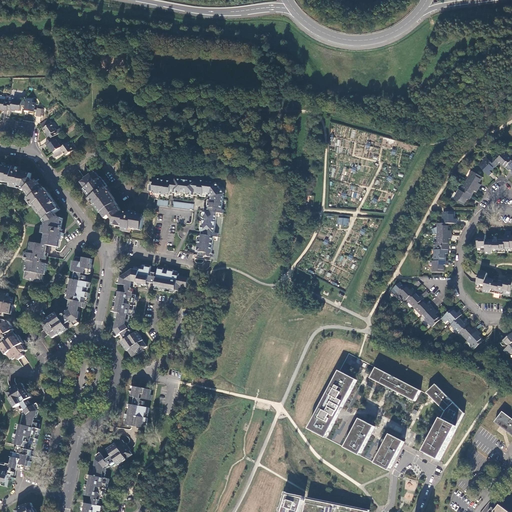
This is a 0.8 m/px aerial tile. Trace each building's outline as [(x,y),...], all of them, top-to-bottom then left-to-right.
[(113,63),(117,62),(117,61),(125,59),(124,52),(112,54),(113,63)] [(4,111),(8,112),(8,110),(9,103),(5,102),(6,97),(0,95),(0,109),(4,110),(4,111)] [(13,102),(9,101),(9,103),(8,110),(12,111),(12,110),(21,111),(22,102),(13,101),(13,102)] [(26,101),(25,111),(35,113),(35,111),(36,108),(36,103),(33,103),(26,101)] [(43,123),(42,127),(49,136),(48,137),(50,140),(53,138),(62,132),(60,129),(57,131),(49,119),(43,123)] [(56,141),(53,138),(50,140),(45,143),(48,146),(49,146),(54,153),(62,148),(56,140),(56,141)] [(74,150),(68,143),(62,148),(54,153),(56,157),(62,153),(61,151),(62,151),(66,156),(74,150)] [(506,168),(511,161),(511,159),(505,153),(496,162),(493,159),(490,162),(496,168),(501,164),(505,168),(506,168)] [(1,181),(3,180),(8,181),(8,183),(11,184),(11,185),(14,186),(15,186),(16,185),(16,182),(19,183),(18,186),(22,187),(24,190),(26,188),(30,194),(29,195),(31,198),(30,198),(32,201),(33,202),(34,202),(36,201),(37,203),(33,205),(38,211),(42,216),(44,215),(46,219),(45,220),(47,223),(46,227),(51,228),(51,230),(49,230),(48,230),(47,231),(46,238),(48,238),(46,245),(47,245),(52,246),(59,248),(60,240),(62,240),(62,237),(64,237),(65,234),(63,233),(63,230),(61,229),(63,218),(58,217),(55,213),(58,211),(55,207),(57,206),(53,201),(54,200),(45,189),(44,190),(41,186),(40,187),(36,181),(33,183),(30,179),(32,169),(3,165),(0,160),(0,179),(1,181)] [(491,173),(496,168),(490,162),(488,160),(480,168),(490,177),(493,175),(491,173)] [(92,176),(92,175),(89,177),(85,179),(86,180),(82,183),(88,192),(87,193),(91,199),(92,198),(94,201),(95,201),(96,201),(97,201),(99,202),(95,205),(100,211),(101,211),(104,215),(105,215),(108,218),(111,217),(114,222),(114,224),(117,224),(117,226),(124,228),(125,225),(127,225),(127,226),(127,227),(128,228),(129,228),(135,230),(135,228),(142,229),(145,217),(138,215),(138,214),(134,214),(134,212),(131,212),(131,213),(123,212),(122,212),(120,209),(119,210),(117,207),(118,206),(114,200),(115,200),(107,188),(108,187),(104,181),(102,182),(96,173),(92,176)] [(468,183),(480,190),(482,186),(479,185),(483,179),(474,173),(468,183)] [(185,193),(187,181),(176,180),(176,179),(173,178),(172,182),(162,181),(162,180),(155,179),(155,180),(152,180),(150,191),(154,192),(155,194),(170,196),(171,192),(174,192),(174,193),(177,194),(179,194),(180,193),(182,193),(185,193)] [(218,213),(224,214),(224,210),(222,210),(224,196),(223,195),(224,194),(221,190),(220,191),(218,188),(219,187),(216,183),(215,184),(215,183),(201,181),(201,180),(197,179),(196,182),(187,181),(185,193),(187,194),(190,194),(190,195),(192,196),(195,196),(195,193),(199,193),(198,195),(203,196),(204,194),(209,195),(211,198),(211,203),(209,203),(208,212),(204,211),(204,214),(203,219),(203,222),(216,224),(218,213)] [(477,193),(480,190),(468,183),(462,192),(471,198),(475,192),(477,193)] [(460,191),(459,190),(457,194),(455,194),(452,199),(454,201),(460,191)] [(470,202),(472,198),(471,198),(462,192),(460,191),(454,201),(464,206),(467,200),(470,202)] [(195,204),(174,201),(173,207),(191,210),(191,208),(194,209),(195,204)] [(455,220),(455,213),(444,213),(444,224),(449,224),(458,224),(458,220),(455,220)] [(214,237),(218,238),(218,234),(215,233),(216,224),(203,222),(202,224),(202,230),(201,232),(205,233),(204,236),(201,235),(200,242),(199,242),(198,250),(199,252),(198,256),(210,258),(211,254),(212,254),(214,237)] [(449,232),(449,224),(444,224),(438,224),(438,235),(452,235),(452,232),(449,232)] [(511,236),(511,232),(506,232),(505,242),(502,243),(502,242),(500,242),(500,243),(497,243),(497,244),(493,244),(493,242),(491,242),(487,242),(487,236),(483,236),(483,234),(479,234),(479,253),(482,253),(482,251),(487,251),(487,253),(506,253),(506,249),(511,248),(511,236)] [(452,240),(452,235),(438,235),(438,240),(438,246),(438,250),(449,250),(449,247),(449,239),(452,240)] [(46,245),(34,243),(32,251),(31,250),(30,256),(30,258),(30,259),(31,259),(32,259),(32,261),(27,261),(26,268),(28,268),(26,279),(30,280),(30,281),(38,282),(43,282),(45,272),(46,272),(48,264),(42,263),(42,260),(46,260),(46,257),(47,257),(48,254),(45,253),(47,245),(46,245)] [(450,254),(450,250),(449,250),(438,250),(436,250),(436,261),(446,261),(446,254),(450,254)] [(70,300),(69,300),(67,310),(66,311),(64,311),(60,314),(62,317),(60,318),(57,313),(48,319),(49,320),(42,324),(44,328),(43,328),(49,336),(50,336),(52,339),(59,334),(60,335),(68,330),(63,323),(70,318),(75,325),(76,326),(80,323),(78,320),(79,320),(81,313),(79,312),(80,308),(86,309),(87,303),(86,303),(88,298),(89,298),(90,293),(88,293),(90,283),(88,283),(89,277),(87,277),(87,275),(90,275),(91,270),(93,270),(94,265),(92,265),(93,260),(77,257),(76,262),(74,261),(73,267),(75,267),(74,272),(82,273),(80,281),(71,279),(70,279),(68,284),(71,284),(70,289),(68,289),(67,294),(68,294),(67,299),(70,300)] [(448,266),(448,261),(446,261),(436,261),(434,261),(434,273),(445,273),(445,266),(448,266)] [(188,289),(188,285),(188,278),(179,276),(179,274),(174,273),(175,271),(169,270),(169,272),(159,270),(158,272),(153,271),(152,277),(149,276),(151,267),(146,266),(146,267),(141,267),(141,269),(136,268),(135,271),(134,270),(123,279),(122,280),(119,280),(118,285),(126,287),(127,287),(126,295),(124,295),(118,293),(117,298),(116,298),(115,303),(116,303),(115,308),(114,308),(113,313),(116,314),(115,319),(119,320),(118,325),(116,324),(115,330),(116,331),(114,333),(116,337),(124,332),(129,339),(124,342),(127,347),(125,348),(128,352),(129,351),(133,357),(134,357),(137,355),(138,356),(142,353),(145,351),(144,350),(148,347),(144,341),(145,341),(142,337),(141,338),(137,333),(133,336),(132,334),(135,332),(133,329),(129,328),(129,326),(131,317),(134,317),(135,318),(136,312),(135,312),(135,307),(136,302),(137,297),(133,296),(135,291),(133,290),(133,288),(135,288),(136,286),(143,287),(143,288),(148,289),(149,281),(148,281),(149,280),(157,282),(156,291),(161,292),(161,290),(166,291),(166,293),(176,295),(177,291),(182,292),(183,288),(188,289)] [(504,291),(511,292),(511,288),(511,279),(511,280),(511,279),(511,275),(507,274),(505,285),(502,284),(502,283),(500,282),(499,283),(497,283),(497,284),(493,283),(493,281),(491,280),(491,281),(487,280),(488,274),(485,273),(485,271),(481,270),(477,289),(480,290),(481,288),(485,289),(484,291),(503,295),(504,291)] [(401,283),(396,288),(395,287),(392,293),(397,295),(399,293),(400,293),(407,301),(408,299),(416,292),(417,291),(414,288),(412,290),(407,285),(405,287),(401,283)] [(421,297),(416,292),(408,299),(416,307),(424,300),(426,298),(423,295),(421,297)] [(13,312),(14,305),(12,305),(14,298),(9,297),(10,294),(2,293),(2,296),(0,295),(0,312),(1,313),(11,313),(11,312),(13,312)] [(429,305),(424,300),(416,307),(424,316),(427,313),(433,307),(434,306),(431,303),(429,305)] [(439,313),(433,307),(427,313),(430,316),(426,319),(434,327),(442,319),(437,315),(439,313)] [(458,313),(453,308),(449,312),(445,316),(453,324),(460,317),(463,314),(461,311),(458,313)] [(9,355),(11,358),(13,361),(17,358),(19,361),(22,358),(25,357),(23,354),(27,351),(23,345),(24,345),(22,341),(20,342),(17,337),(13,340),(11,337),(12,336),(13,335),(13,334),(13,333),(10,329),(12,328),(8,322),(6,323),(4,320),(5,318),(7,318),(8,318),(9,318),(10,317),(10,316),(11,313),(1,313),(0,312),(0,335),(1,337),(0,337),(0,339),(1,341),(0,341),(0,343),(1,345),(2,345),(3,347),(2,348),(7,356),(9,355)] [(465,322),(460,317),(453,324),(452,325),(460,333),(461,332),(469,324),(470,323),(467,320),(465,322)] [(474,330),(469,324),(461,332),(469,340),(479,330),(476,327),(474,330)] [(482,333),(479,330),(469,340),(477,348),(484,341),(480,335),(482,333)] [(511,334),(502,343),(504,346),(506,345),(508,348),(507,349),(511,355),(511,334)] [(373,379),(415,401),(420,391),(377,368),(374,373),(376,374),(373,379)] [(312,428),(342,372),(340,371),(309,429),(327,439),(331,430),(329,429),(326,435),(312,428)] [(342,372),(312,428),(326,435),(329,429),(331,430),(339,416),(337,415),(340,409),(342,410),(357,380),(342,372)] [(15,387),(12,389),(11,390),(12,391),(8,393),(12,399),(15,403),(13,404),(16,409),(23,405),(24,407),(21,408),(24,413),(26,414),(26,416),(23,415),(21,425),(20,424),(20,425),(18,429),(20,430),(18,435),(17,434),(16,439),(17,440),(12,464),(13,465),(13,468),(18,469),(21,470),(30,472),(34,456),(32,456),(34,449),(35,444),(38,444),(39,440),(37,439),(38,434),(40,435),(41,429),(40,429),(41,424),(35,422),(36,417),(38,418),(39,411),(39,410),(41,408),(39,404),(31,409),(30,407),(33,405),(31,402),(28,404),(27,402),(33,398),(30,394),(28,395),(26,390),(23,384),(19,386),(18,385),(15,387)] [(464,413),(436,385),(432,389),(433,390),(429,395),(446,412),(424,454),(439,462),(464,413)] [(150,409),(144,408),(141,407),(141,405),(145,405),(146,400),(148,400),(152,401),(153,396),(150,396),(151,391),(132,387),(131,392),(133,393),(132,397),(139,399),(138,407),(128,405),(127,410),(129,411),(128,415),(127,415),(126,420),(128,421),(127,425),(136,427),(145,429),(145,424),(147,424),(148,419),(146,419),(147,414),(149,414),(150,409)] [(496,423),(511,435),(511,418),(504,413),(496,423)] [(348,447),(361,454),(375,427),(362,420),(360,424),(358,423),(349,439),(351,440),(348,447)] [(376,461),(390,469),(404,444),(405,442),(390,434),(376,461)] [(351,440),(349,439),(345,448),(360,456),(361,454),(348,447),(351,440)] [(102,511),(103,511),(102,511),(104,511),(105,508),(100,506),(102,499),(105,499),(108,484),(110,485),(111,480),(109,479),(105,478),(107,469),(116,463),(118,465),(122,462),(123,463),(127,460),(126,459),(132,455),(130,452),(131,451),(129,447),(126,443),(125,444),(123,441),(117,445),(116,444),(112,447),(113,448),(109,451),(112,457),(106,461),(100,452),(96,455),(98,458),(97,459),(95,467),(98,467),(97,472),(91,471),(90,476),(88,476),(87,481),(89,481),(88,486),(86,485),(85,491),(87,491),(86,496),(94,498),(93,505),(83,503),(82,508),(84,509),(83,511),(102,511)] [(390,469),(376,461),(375,463),(389,471),(390,469)] [(0,482),(4,483),(3,486),(8,487),(10,479),(11,475),(15,476),(16,476),(18,469),(13,468),(13,465),(12,464),(8,463),(8,465),(3,464),(0,463),(0,482)] [(286,493),(280,511),(300,511),(305,497),(286,493)] [(369,511),(370,510),(308,498),(305,511),(369,511)] [(35,511),(34,510),(35,510),(32,503),(28,505),(28,504),(19,507),(20,509),(16,510),(16,511),(35,511)]
